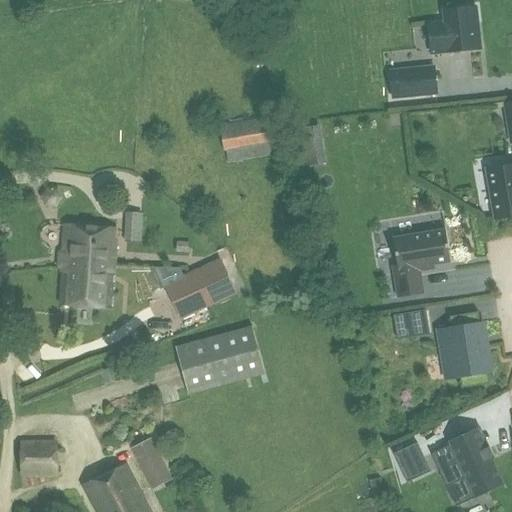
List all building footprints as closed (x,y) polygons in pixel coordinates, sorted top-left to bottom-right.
[(428,24),(432,54),(481,48),(481,47),(477,48),(473,7),(476,7),(476,6),(443,10),(444,22),(428,24)] [(387,72),(390,98),(437,92),(433,66),(387,72)] [(270,117),(221,125),(226,149),(274,141),(270,117)] [(304,167),(305,167),(326,163),(320,126),(298,130),(302,156),(304,167)] [(511,165),(488,170),(491,185),(490,185),(496,219),(497,219),(511,216),(511,165)] [(65,225),(60,304),(111,307),(116,228),(65,225)] [(424,294),(421,271),(435,269),(435,265),(451,262),(446,230),(393,238),(398,265),(393,266),(398,298),(424,294)] [(236,296),(221,262),(168,287),(183,320),(236,296)] [(167,287),(186,278),(181,268),(151,267),(161,290),(167,287)] [(493,304),(494,318),(506,317),(505,303),(493,304)] [(451,328),(437,330),(445,379),(459,377),(461,389),(490,384),(488,372),(491,372),(483,323),(480,323),(479,312),(450,316),(451,328)] [(408,337),(404,313),(393,315),(397,339),(408,337)] [(175,347),(189,396),(263,375),(250,326),(175,347)] [(425,423),(429,445),(441,443),(437,421),(425,423)] [(475,454),(465,432),(459,435),(459,436),(447,442),(449,445),(431,454),(434,460),(435,460),(446,484),(463,476),(474,499),(505,484),(492,457),(490,458),(485,449),(475,454)] [(151,439),(132,448),(153,489),(168,481),(160,466),(164,464),(151,439)] [(21,442),(21,474),(56,474),(56,442),(21,442)] [(424,457),(417,442),(394,453),(407,482),(411,480),(410,479),(428,470),(422,457),(424,457)] [(84,485),(98,511),(151,511),(126,464),(84,485)] [(385,493),(381,478),(370,481),(374,496),(385,493)]
